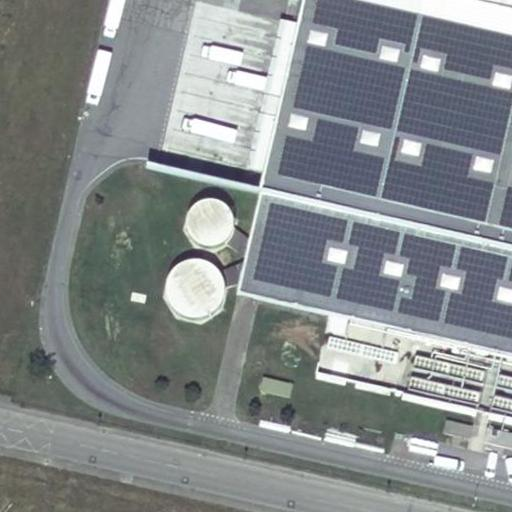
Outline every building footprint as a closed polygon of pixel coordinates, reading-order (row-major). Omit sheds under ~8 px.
[(511,0),(289,0),(244,197),(254,199),(232,296),(511,358),(511,0)] [(234,47),(258,51),(256,60),(274,63),(278,41),(237,34),(234,47)] [(198,261),(210,265),(221,263),(232,257),(239,248),(242,236),(241,224),(235,214),(225,207),(214,204),(202,205),(192,211),(184,221),(181,232),(183,244),(189,254),(198,261)] [(177,338),(189,341),(202,339),(213,333),(221,323),(224,311),(222,298),(216,287),(206,279),(194,276),(181,278),(170,284),(162,294),(159,306),(161,319),(167,330),(177,338)] [(511,425),(511,380),(496,379),(495,388),(508,390),(503,425),(511,425)] [(289,397),(292,385),(263,380),(261,392),(289,397)] [(468,439),(470,427),(445,421),(442,433),(468,439)] [(511,447),(511,435),(487,430),(485,441),(511,447)]
